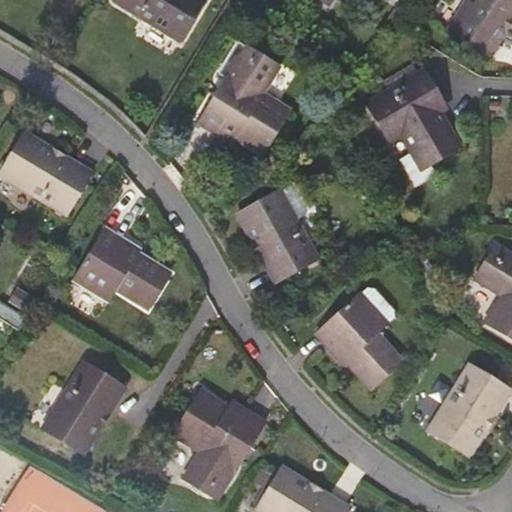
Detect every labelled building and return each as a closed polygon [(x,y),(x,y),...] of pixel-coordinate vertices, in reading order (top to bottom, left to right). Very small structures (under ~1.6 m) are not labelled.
[(199,0),(119,0),(177,35),(199,0)] [(511,19),(511,0),(467,0),(448,33),(489,58),(505,31),(503,29),(509,19),(511,20),(511,19)] [(503,29),(505,31),(511,20),(509,19),(503,29)] [(262,90),(279,61),(238,36),(219,68),(226,73),(199,118),(232,138),(235,133),(263,150),(290,105),(262,90)] [(410,71),(404,74),(411,83),(416,79),(410,71)] [(411,83),(404,74),(381,87),(386,97),(366,109),(388,146),(401,138),(412,156),(423,174),(459,152),(437,116),(445,112),(422,76),(416,79),(411,83)] [(54,151),(25,134),(1,176),(67,215),(91,173),(64,157),(63,160),(52,153),(54,151)] [(63,160),(64,157),(54,151),(52,153),(63,160)] [(423,174),(412,156),(399,163),(415,191),(428,184),(423,174)] [(290,180),(276,188),(294,218),(308,211),(290,180)] [(294,218),(276,188),(237,210),(274,276),(313,254),(294,218)] [(136,244),(102,224),(72,274),(104,295),(112,283),(143,304),(166,267),(134,248),(136,244)] [(511,253),(492,241),(473,273),(499,290),(483,316),(511,334),(511,253)] [(43,298),(51,304),(59,292),(50,287),(43,298)] [(384,318),(357,289),(313,327),(340,357),(343,354),(368,382),(399,355),(374,328),(384,318)] [(10,302),(25,312),(33,299),(17,290),(10,302)] [(115,380),(75,356),(35,421),(74,446),(115,380)] [(506,387),(467,363),(427,427),(467,452),(506,387)] [(222,398),(195,382),(168,427),(195,443),(178,471),(212,492),(258,414),(225,394),(222,398)] [(337,511),(345,501),(278,461),(254,502),(270,511),(337,511)]
